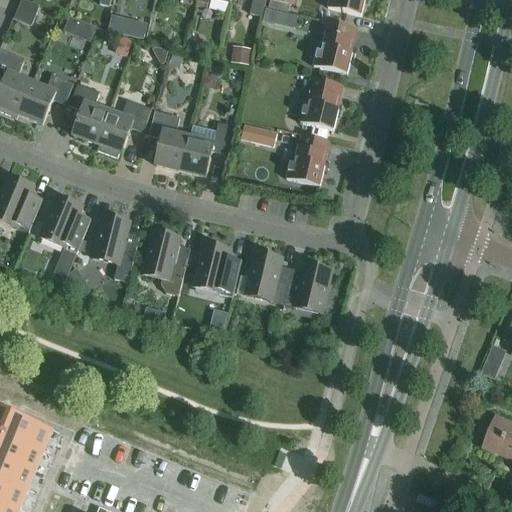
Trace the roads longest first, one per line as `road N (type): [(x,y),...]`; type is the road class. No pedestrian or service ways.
road 1 (residential): [(0,145),(135,197),(311,240),(349,240),(407,0)]
road 2 (tertiary): [(419,226),(364,467)]
road 3 (tertiary): [(364,467),(429,313),(450,236)]
road 4 (tertiary): [(479,0),(419,226)]
road 5 (tertiary): [(450,236),(511,15)]
